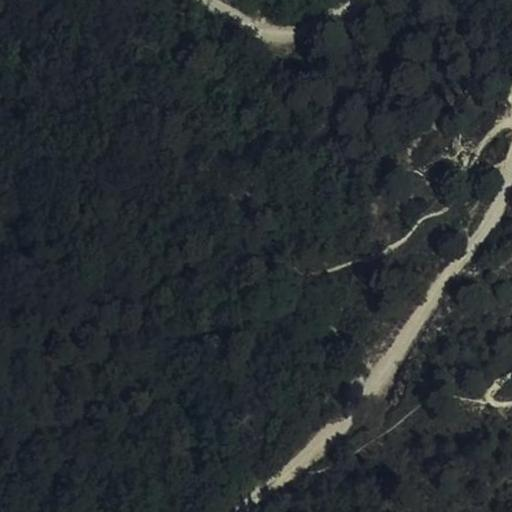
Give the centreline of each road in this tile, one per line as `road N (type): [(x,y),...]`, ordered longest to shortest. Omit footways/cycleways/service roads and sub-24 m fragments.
road 1 (track): [(511,170),(468,257),(381,375),(331,437),(250,511)]
road 2 (track): [(211,0),(302,35),(346,22)]
